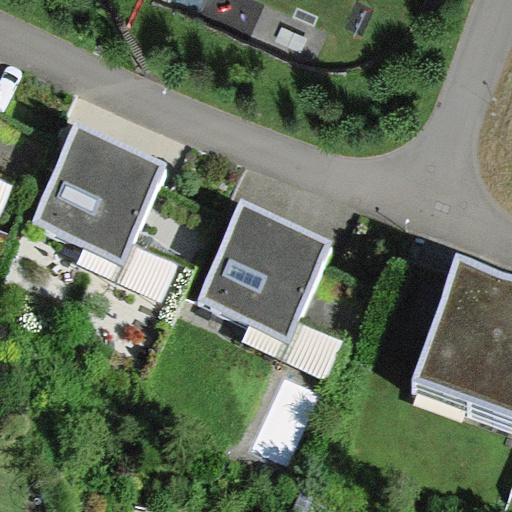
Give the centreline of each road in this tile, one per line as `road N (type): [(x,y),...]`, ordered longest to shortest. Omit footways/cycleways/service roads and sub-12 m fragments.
road 1 (residential): [(421,208),(0,28)]
road 2 (residential): [(501,0),(421,208)]
